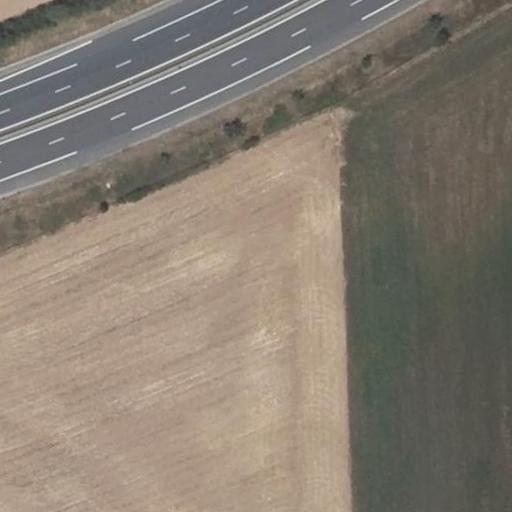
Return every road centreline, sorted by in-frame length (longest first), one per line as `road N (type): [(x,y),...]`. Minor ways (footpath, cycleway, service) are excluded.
road 1 (trunk): [(0,162),(229,67),(361,0)]
road 2 (trunk): [(260,0),(0,111)]
